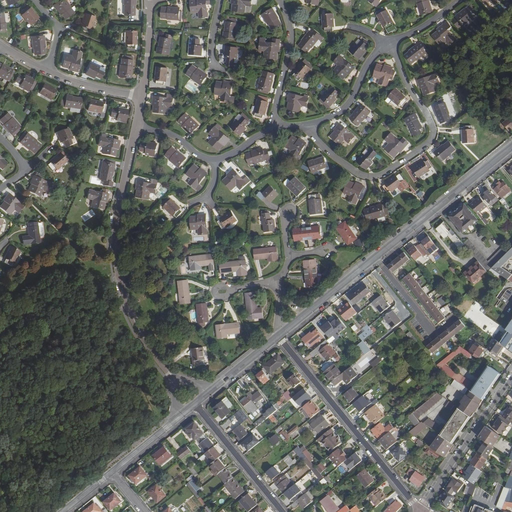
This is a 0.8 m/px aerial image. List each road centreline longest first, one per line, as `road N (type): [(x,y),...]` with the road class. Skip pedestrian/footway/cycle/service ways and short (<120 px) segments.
road 1 (tertiary): [(278,335),(511,146)]
road 2 (residential): [(304,124),(364,176),(383,173),(428,143),(432,125),(388,42)]
road 3 (tertiary): [(135,126),(117,262),(134,320),(171,375)]
road 4 (residential): [(278,335),(418,509)]
road 5 (tertiary): [(511,375),(418,509)]
road 6 (residential): [(282,511),(195,403)]
road 7 (residential): [(280,0),(290,42),(272,130)]
road 8 (residential): [(388,42),(340,111),(304,124)]
